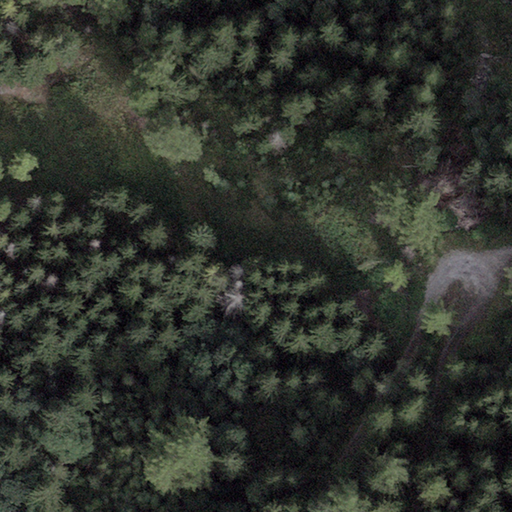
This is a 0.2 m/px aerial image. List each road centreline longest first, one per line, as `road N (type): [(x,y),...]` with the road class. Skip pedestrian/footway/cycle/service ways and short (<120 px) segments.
road 1 (track): [(479,260),(432,310),(319,511)]
road 2 (track): [(428,511),(479,260)]
